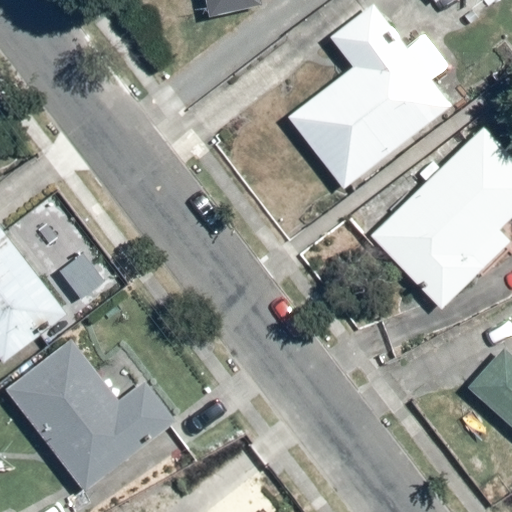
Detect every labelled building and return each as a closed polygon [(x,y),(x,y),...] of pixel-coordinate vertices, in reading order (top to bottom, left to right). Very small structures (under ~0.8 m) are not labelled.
[(200,0),(205,22),(262,11),(259,0),(200,0)] [(356,0),(349,0),(319,20),(350,66),(285,109),(337,188),(449,113),(383,13),(371,21),(356,0)] [(466,145),(366,238),(439,312),(485,268),(475,259),(511,223),(511,125),(496,139),(473,116),(455,134),(466,145)] [(0,364),(65,318),(0,227),(0,364)] [(89,329),(4,392),(79,492),(174,421),(142,378),(118,396),(98,370),(112,359),(89,329)] [(511,354),(499,344),(462,389),(511,430),(511,354)]
